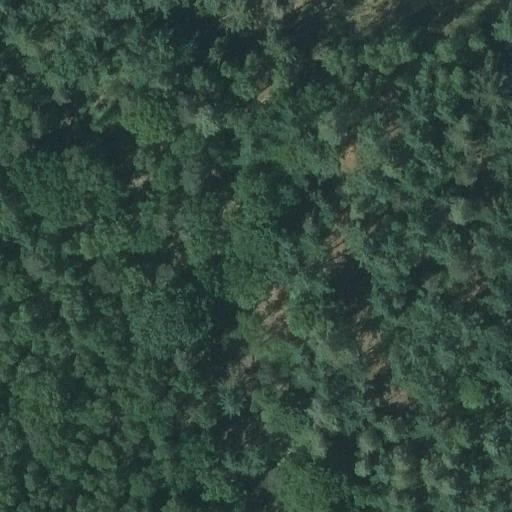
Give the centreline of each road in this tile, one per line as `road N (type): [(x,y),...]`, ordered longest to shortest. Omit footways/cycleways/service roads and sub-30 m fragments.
road 1 (track): [(511,61),(71,103)]
road 2 (track): [(283,511),(191,92)]
